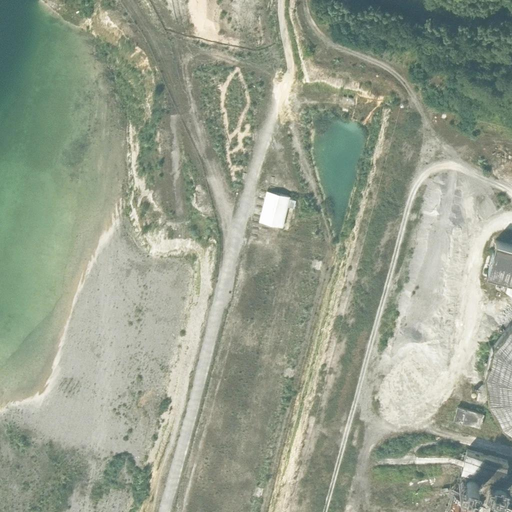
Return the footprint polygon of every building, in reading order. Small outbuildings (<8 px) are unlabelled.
[(269,192),(261,223),(284,229),(284,233),(289,234),(298,202),(292,200),(293,198),(269,192)] [(486,272),(511,278),(511,247),(493,242),(486,272)] [(511,323),(510,325),(493,347),(486,373),(489,400),(503,424),(511,431),(511,323)] [(454,420),(479,427),(483,414),(457,407),(454,420)] [(507,482),(502,480),(507,461),(466,450),(460,472),(466,473),(463,484),(466,485),(476,489),(486,491),(486,493),(503,497),(507,482)] [(469,511),(476,489),(466,485),(458,511),(469,511)]
